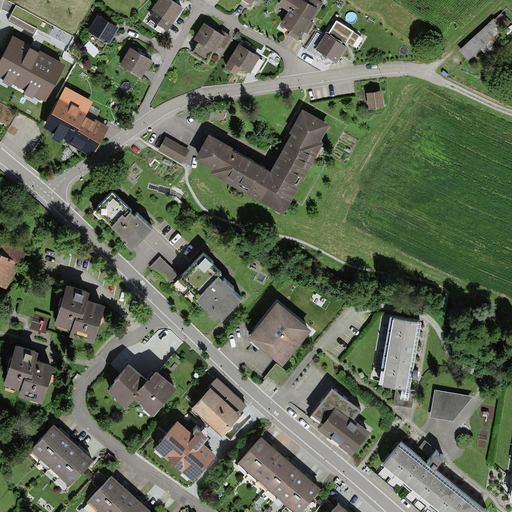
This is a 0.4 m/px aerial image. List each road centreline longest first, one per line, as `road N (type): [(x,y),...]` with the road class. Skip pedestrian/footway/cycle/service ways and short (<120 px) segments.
road 1 (unclassified): [(167,309),(390,511)]
road 2 (residential): [(167,309),(121,341),(77,400),(86,419),(203,511)]
road 3 (unclassified): [(49,195),(167,309)]
road 4 (residential): [(145,121),(209,92),(292,80)]
road 5 (residential): [(145,121),(142,110),(203,4)]
road 6 (residential): [(203,4),(286,52),(292,80)]
road 7 (residential): [(49,195),(145,121)]
